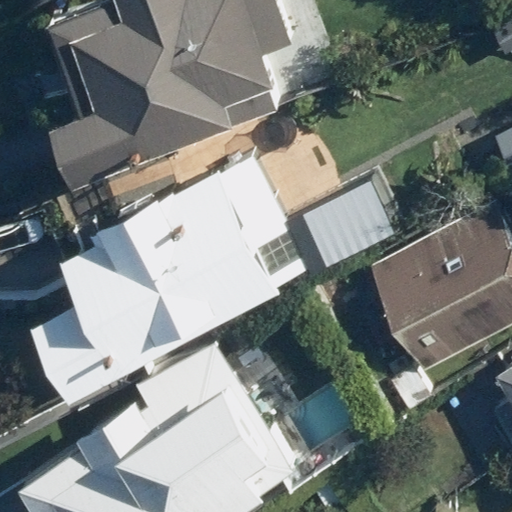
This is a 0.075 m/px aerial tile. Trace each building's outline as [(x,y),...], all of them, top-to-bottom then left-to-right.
[(67,178),(77,174),(238,114),(236,110),(279,94),(347,69),(321,0),(82,0),(40,16),(73,103),(43,114),(67,178)] [(22,319),(61,392),(312,258),(249,141),(165,186),(160,177),(81,219),(88,234),(56,251),(77,290),(22,319)] [(374,271),(426,364),(511,316),(511,223),(500,201),(374,271)] [(77,429),(13,468),(39,511),(221,511),(294,468),(209,328),(132,375),(139,386),(74,425),(77,429)] [(511,355),(496,365),(511,389),(511,355)]
